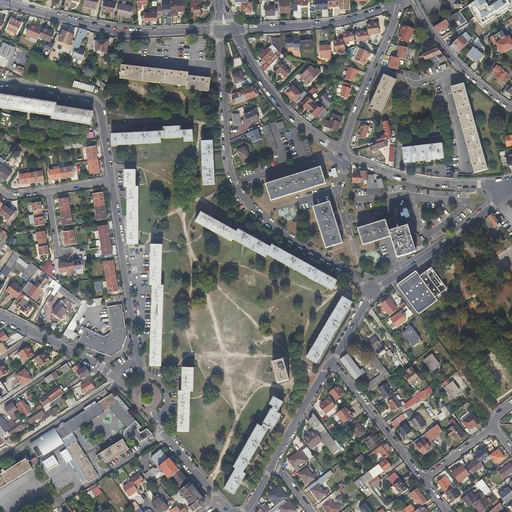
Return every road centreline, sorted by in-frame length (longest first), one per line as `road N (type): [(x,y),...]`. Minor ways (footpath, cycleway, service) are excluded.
road 1 (residential): [(221,29),(233,184),(275,230),(371,290)]
road 2 (residential): [(221,29),(127,32),(0,1)]
road 3 (residential): [(109,181),(143,386)]
road 4 (residential): [(0,83),(94,100),(109,181)]
road 5 (residential): [(511,179),(427,182),(342,152)]
road 6 (residential): [(371,290),(511,190)]
road 7 (residential): [(233,29),(326,23),(400,2)]
road 8 (residential): [(342,152),(285,111),(233,29)]
road 9 (residential): [(400,2),(342,152)]
road 10 (residential): [(0,316),(135,393)]
road 11 (residential): [(412,0),(461,69),(511,110)]
road 12 (residential): [(331,361),(422,479)]
